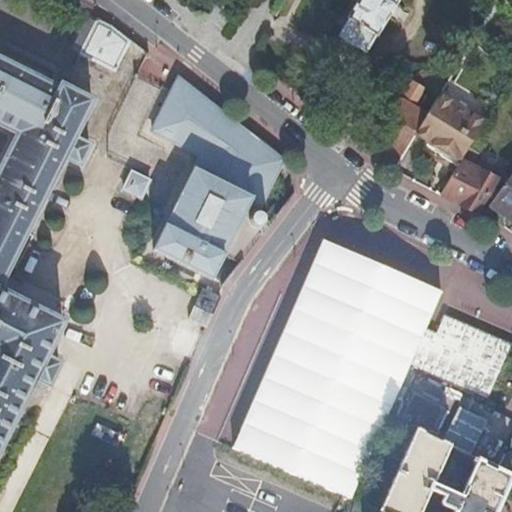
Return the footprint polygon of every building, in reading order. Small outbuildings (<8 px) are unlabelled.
[(347,20),(348,21),(338,38),(365,53),(375,37),(377,39),(399,0),(356,0),(358,1),(347,20)] [(492,8),(472,41),(486,49),(507,17),(492,8)] [(111,27),(97,20),(79,55),(80,55),(115,73),(130,42),(111,27)] [(0,447),(35,378),(49,385),(59,365),(45,358),(62,323),(0,291),(0,284),(63,158),(79,166),(89,147),(73,139),(92,102),(62,87),(60,90),(0,60),(0,447)] [(219,294),(226,286),(212,278),(224,255),(237,228),(250,203),(261,208),(272,185),(283,161),(178,80),(171,95),(152,133),(200,157),(191,176),(166,225),(152,252),(207,280),(204,287),(219,294)] [(426,117),(415,136),(428,144),(426,147),(439,155),(454,165),(457,167),(460,161),(483,123),(440,95),(426,117)] [(363,149),(393,172),(415,136),(426,117),(396,99),(363,149)] [(454,165),(439,155),(436,161),(451,170),(454,165)] [(292,169),(283,161),(272,185),(296,196),(297,195),(292,169)] [(455,204),(477,215),(496,180),(460,161),(457,167),(439,196),(455,204)] [(123,190),(140,199),(148,182),(131,173),(123,190)] [(511,234),(511,174),(491,204),(504,215),(504,229),(511,234)] [(249,216),(248,220),(249,224),(250,227),(253,229),(257,231),(260,231),(264,229),(267,227),(268,223),(268,220),(267,216),(265,213),(262,211),(258,211),(255,211),(252,213),(249,216)] [(212,278),(226,286),(261,241),(237,228),(224,255),(212,278)] [(444,291),(323,238),(231,447),(343,496),(402,361),(489,398),(511,345),(444,315),(437,334),(427,330),(444,291)] [(212,318),(220,299),(202,291),(198,299),(194,310),(212,318)] [(415,397),(401,423),(416,430),(434,439),(447,414),(415,397)] [(476,461),(510,478),(511,474),(511,447),(447,414),(434,439),(449,447),(476,461)] [(383,511),(494,511),(504,491),(510,478),(476,461),(460,498),(433,485),(449,447),(434,439),(416,430),(382,511),(383,511)]
